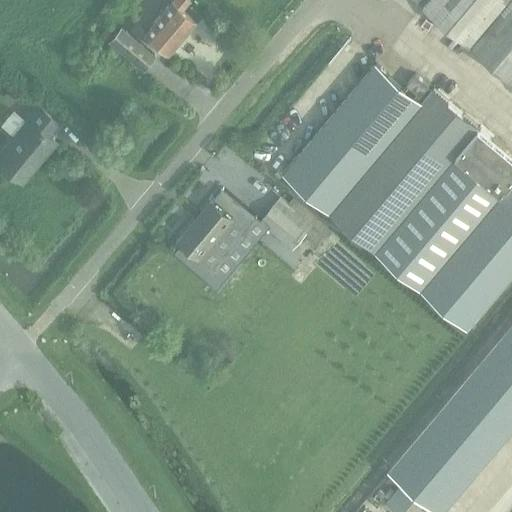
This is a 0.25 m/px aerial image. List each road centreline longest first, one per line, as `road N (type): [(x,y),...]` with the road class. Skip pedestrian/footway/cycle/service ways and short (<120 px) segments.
road 1 (unclassified): [(60,305),(321,0)]
road 2 (unclassified): [(23,349),(129,511)]
